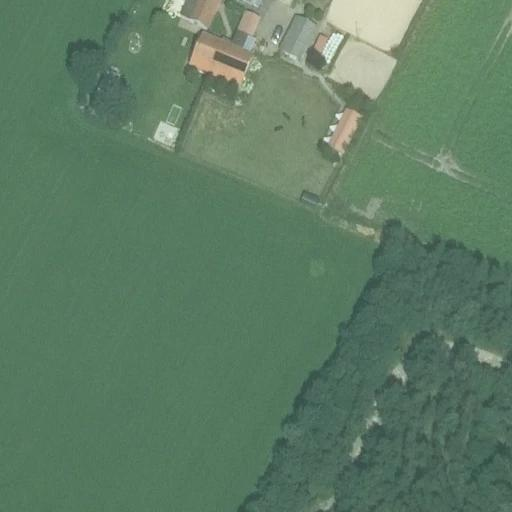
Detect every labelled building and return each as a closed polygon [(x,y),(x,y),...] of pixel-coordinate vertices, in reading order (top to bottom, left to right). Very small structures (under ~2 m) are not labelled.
[(182,14),(187,0),(175,0),(171,9),(182,14)] [(208,32),(221,3),(216,0),(198,0),(188,22),(208,32)] [(248,39),(257,20),(244,15),(236,34),(248,39)] [(299,63),(316,31),(296,21),(280,53),(299,63)] [(222,64),(228,49),(202,38),(188,69),(208,77),(215,61),(222,64)] [(337,55),(342,42),(331,38),(326,51),(337,55)] [(251,59),(228,49),(222,64),(215,61),(208,77),(238,90),(251,59)] [(345,112),(326,151),(342,158),(361,120),(345,112)]
